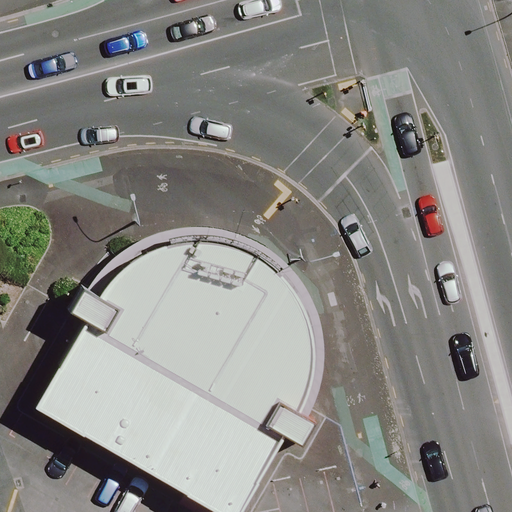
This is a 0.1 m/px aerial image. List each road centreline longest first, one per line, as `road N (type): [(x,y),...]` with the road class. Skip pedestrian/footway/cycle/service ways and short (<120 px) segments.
road 1 (secondary): [(490,343),(328,156),(125,64)]
road 2 (secondary): [(398,0),(428,64),(490,343)]
road 3 (secondary): [(125,64),(358,0)]
